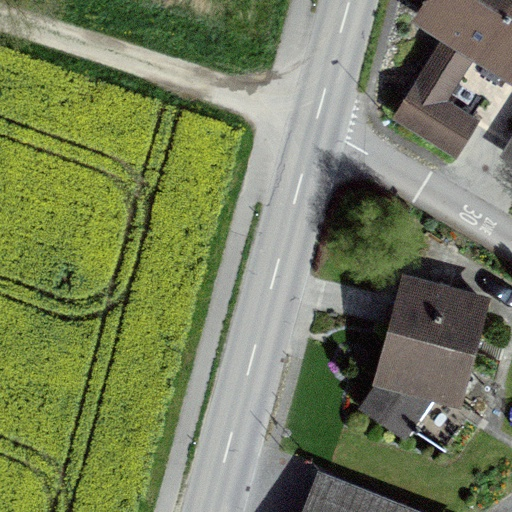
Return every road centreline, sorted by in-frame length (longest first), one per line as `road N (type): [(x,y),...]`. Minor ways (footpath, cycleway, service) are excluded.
road 1 (tertiary): [(320,120),(213,511)]
road 2 (track): [(320,120),(0,5)]
road 3 (residential): [(511,235),(320,120)]
road 4 (tertiary): [(352,0),(320,120)]
